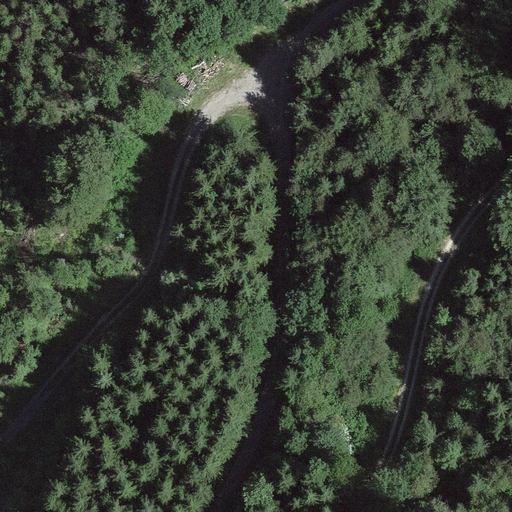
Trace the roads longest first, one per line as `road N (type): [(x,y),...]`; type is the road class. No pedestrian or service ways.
road 1 (track): [(219,511),(257,438),(285,348),(283,104),(291,70),(326,21),(360,0)]
road 2 (track): [(283,104),(222,103),(210,114),(140,286),(0,447)]
road 3 (track): [(511,182),(446,261),(431,294),(403,422),(363,511)]
